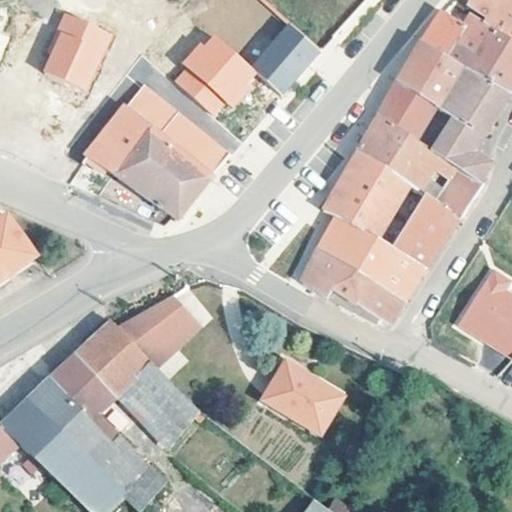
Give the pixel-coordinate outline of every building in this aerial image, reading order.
[(511,44),(511,2),(508,0),(472,0),(468,8),(487,20),(484,25),(493,32),(511,44)] [(420,44),(453,63),(462,48),(473,56),(493,32),(484,25),(470,16),(463,28),(441,13),(432,27),(420,44)] [(44,75),(85,94),(112,36),(66,15),(57,35),(61,37),(53,56),(44,75)] [(255,74),(281,97),(320,51),(291,25),(252,71),(255,74)] [(511,44),(493,32),(473,56),(462,48),(453,63),(462,69),(508,97),(511,89),(511,44)] [(48,53),(53,56),(61,37),(57,35),(48,53)] [(174,84),(211,116),(229,96),(236,103),(248,90),(244,87),(255,74),(252,71),(214,38),(203,51),(199,48),(183,66),(187,70),(174,84)] [(436,111),(462,69),(453,63),(420,44),(397,83),(430,105),(434,109),(436,111)] [(488,129),(508,97),(462,69),(436,111),(439,113),(452,121),(433,153),(432,154),(439,158),(463,173),(479,184),(480,183),(490,165),(478,157),(473,154),(488,129)] [(419,133),(434,109),(430,105),(397,83),(377,117),(415,142),(416,140),(421,144),(425,137),(419,133)] [(88,160),(114,178),(163,108),(141,91),(124,113),(122,111),(88,160)] [(231,109),(236,103),(229,96),(223,103),(231,109)] [(178,220),(228,156),(163,108),(114,178),(178,220)] [(431,173),(439,158),(432,154),(433,153),(421,144),(416,140),(415,142),(377,117),(367,135),(357,152),(411,189),(419,194),(425,184),(431,173)] [(380,241),(411,189),(357,152),(340,181),(322,212),(336,219),(337,218),(379,243),(380,241)] [(431,173),(448,184),(454,188),(463,173),(439,158),(431,173)] [(437,204),(459,219),(482,184),(480,183),(479,184),(463,173),(454,188),(448,184),(442,195),(437,204)] [(437,204),(442,195),(425,184),(419,194),(423,197),(424,196),(437,204)] [(443,241),(459,219),(437,204),(424,196),(423,197),(392,248),(391,250),(424,268),(443,241)] [(0,284),(36,259),(7,218),(0,222),(0,284)] [(319,251),(405,301),(414,286),(424,268),(391,250),(392,248),(380,241),(379,243),(337,218),(336,219),(327,237),(319,251)] [(391,325),(405,301),(319,251),(309,270),(302,284),(327,299),(333,291),(391,325)] [(460,329),(511,359),(511,358),(511,298),(504,294),(510,284),(492,274),(460,329)] [(119,331),(146,360),(191,317),(174,299),(173,297),(165,303),(118,330),(119,331)] [(179,397),(156,371),(202,328),(191,317),(146,360),(151,366),(116,398),(167,451),(194,418),(198,413),(180,397),(179,397)] [(151,366),(146,360),(119,331),(112,324),(27,405),(124,499),(137,511),(140,511),(166,482),(97,416),(116,398),(151,366)] [(317,434),(339,397),(305,377),(283,363),(261,401),(317,434)] [(305,377),(339,397),(341,392),(307,372),(305,377)] [(3,428),(90,511),(110,511),(124,499),(27,405),(3,428)] [(198,413),(194,418),(199,423),(203,418),(198,413)] [(0,459),(17,445),(0,428),(0,459)] [(327,511),(313,501),(305,511),(327,511)] [(327,511),(348,511),(333,501),(327,511)]
